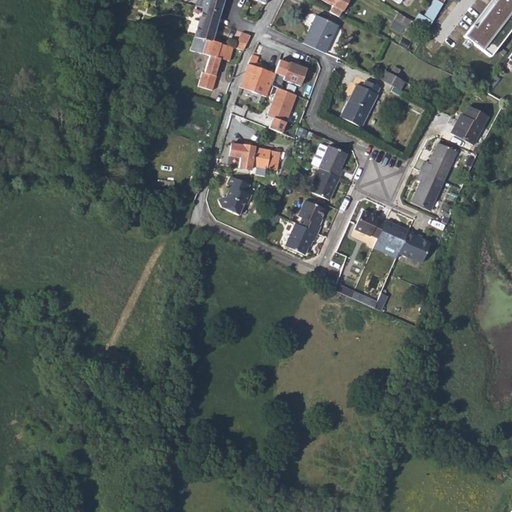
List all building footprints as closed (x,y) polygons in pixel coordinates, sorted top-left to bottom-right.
[(220,12),(223,0),(204,0),(202,7),(220,12)] [(322,0),(333,6),(329,12),(331,13),(338,17),(347,0),(322,0)] [(417,16),(413,23),(418,27),(426,32),(442,4),(436,0),(433,0),(422,19),(417,16)] [(212,41),(220,12),(202,7),(194,36),(212,41)] [(315,15),(302,43),(324,54),(337,26),(315,15)] [(413,34),(418,27),(413,23),(402,17),(397,25),(413,34)] [(394,31),(404,36),(407,31),(397,25),(394,31)] [(236,43),(245,46),(249,36),(240,32),(236,43)] [(220,45),(220,43),(214,42),(212,41),(194,36),(190,51),(209,56),(204,72),(202,71),(198,87),(212,91),(217,75),(215,75),(218,64),(213,62),(214,57),(220,58),(229,61),(233,49),(220,45)] [(429,61),(440,68),(447,57),(436,50),(429,61)] [(257,57),(252,55),(249,63),(239,88),(242,88),(240,93),(254,99),(256,94),(264,97),(273,74),(254,66),(257,57)] [(283,80),(300,86),(307,69),(290,62),(283,80)] [(384,71),(379,80),(406,94),(411,86),(384,71)] [(471,79),(484,89),(490,81),(477,71),(471,79)] [(134,79),(149,84),(151,80),(134,74),(134,79)] [(489,93),(500,79),(494,75),(490,81),(484,89),(489,93)] [(356,85),(339,117),(360,128),(377,96),(376,95),(379,88),(366,81),(362,88),(356,85)] [(277,88),(266,115),(272,117),(267,130),(272,131),(280,134),(295,95),(277,88)] [(453,126),(450,133),(473,144),(486,115),(466,105),(456,127),(453,126)] [(423,161),(418,170),(420,170),(441,180),(454,150),(436,142),(427,163),(423,161)] [(276,171),(280,153),(231,144),(228,156),(240,158),(238,168),(250,170),(251,167),(276,171)] [(326,148),(319,145),(310,166),(313,167),(317,169),(326,148)] [(327,147),(317,169),(318,169),(337,178),(341,171),(339,170),(345,155),(327,147)] [(309,175),(314,177),(318,169),(317,169),(313,167),(309,175)] [(327,201),(337,178),(318,169),(314,177),(309,175),(308,174),(302,188),(307,191),(307,192),(327,201)] [(428,209),(441,180),(420,170),(416,179),(419,181),(410,201),(428,209)] [(234,213),(239,215),(244,202),(248,203),(252,194),(247,192),(250,184),(248,183),(230,175),(226,185),(232,187),(228,194),(219,199),(223,208),(234,213)] [(301,219),(298,225),(316,233),(319,226),(316,225),(323,210),(304,201),(297,217),(301,219)] [(173,206),(157,205),(157,210),(157,216),(172,216),(173,206)] [(369,233),(376,236),(383,221),(376,218),(376,217),(360,209),(352,227),(368,235),(369,233)] [(406,230),(384,220),(383,221),(376,236),(374,240),(397,251),(406,230)] [(312,241),(316,233),(298,225),(295,223),(284,247),(302,255),(309,240),(312,241)] [(428,243),(419,239),(413,236),(414,234),(406,230),(397,251),(396,252),(419,263),(428,243)] [(352,291),(337,284),(334,291),(349,298),(352,291)] [(375,301),(352,291),(349,298),(371,308),(375,301)] [(385,296),(378,293),(375,301),(371,308),(378,313),(385,296)]
